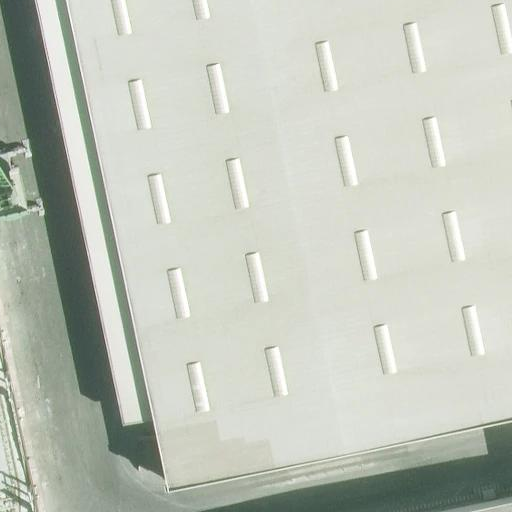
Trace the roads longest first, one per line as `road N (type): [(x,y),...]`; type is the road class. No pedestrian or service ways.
road 1 (unknown): [(107,511),(11,0)]
road 2 (unknown): [(511,461),(266,511)]
